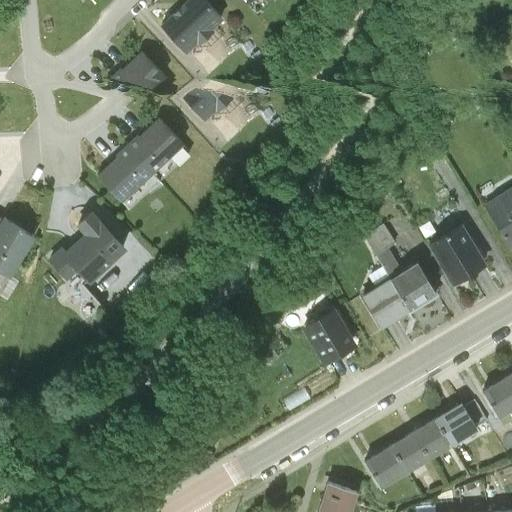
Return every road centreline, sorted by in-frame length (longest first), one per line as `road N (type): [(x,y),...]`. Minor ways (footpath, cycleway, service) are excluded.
road 1 (secondary): [(184,504),(511,308)]
road 2 (residential): [(20,0),(38,46),(50,141),(60,148),(144,63),(224,0)]
